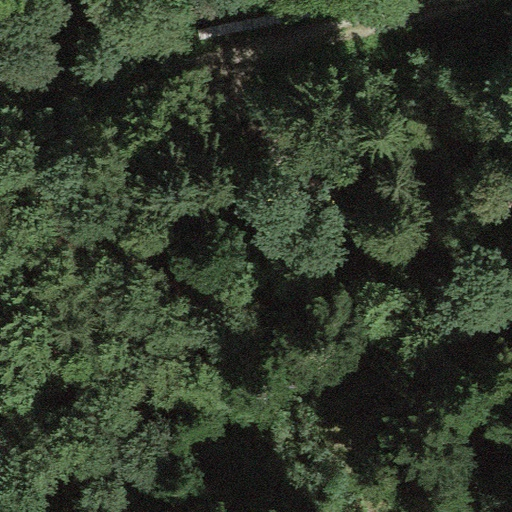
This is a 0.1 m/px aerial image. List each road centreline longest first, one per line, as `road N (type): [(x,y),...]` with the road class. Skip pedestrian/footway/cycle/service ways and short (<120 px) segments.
road 1 (track): [(511,357),(111,0)]
road 2 (track): [(0,111),(179,54),(450,0)]
